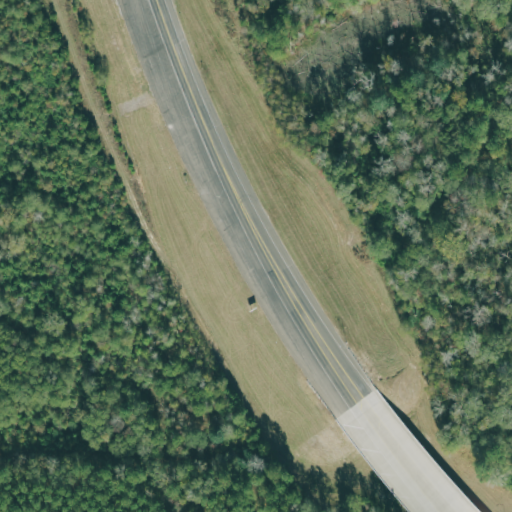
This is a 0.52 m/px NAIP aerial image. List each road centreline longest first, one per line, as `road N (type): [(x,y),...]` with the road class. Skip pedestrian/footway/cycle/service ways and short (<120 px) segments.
road 1 (primary): [(363,412),(275,276),(202,131),(152,0)]
road 2 (primary): [(446,511),(363,412)]
